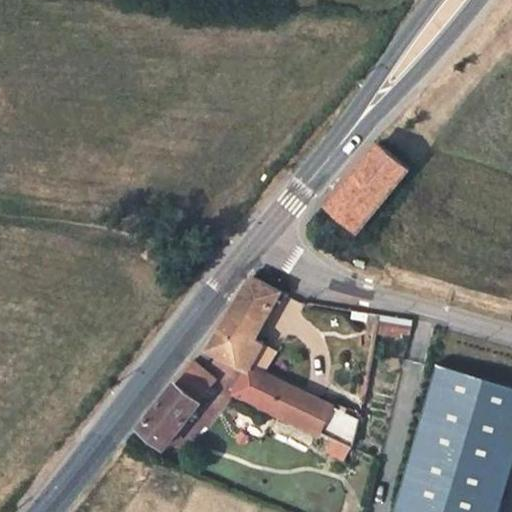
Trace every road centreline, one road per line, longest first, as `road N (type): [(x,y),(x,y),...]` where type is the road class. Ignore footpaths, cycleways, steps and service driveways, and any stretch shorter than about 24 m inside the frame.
road 1 (primary): [(45,511),(262,239)]
road 2 (unclassified): [(262,239),(358,294),(511,335)]
road 3 (track): [(0,219),(122,249),(224,287)]
road 4 (primary): [(262,239),(364,112)]
road 5 (primary): [(364,112),(425,63),(477,0)]
road 6 (primary): [(437,0),(364,112)]
